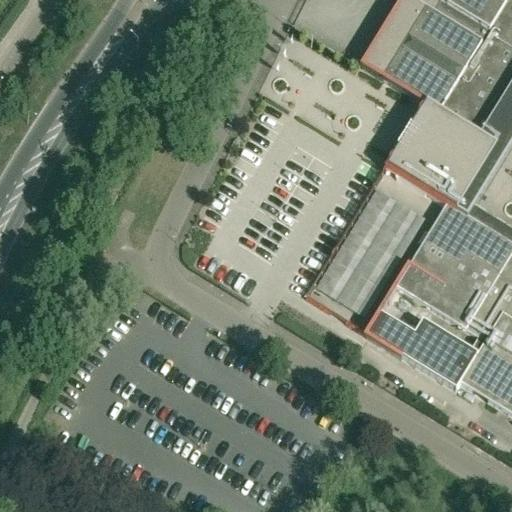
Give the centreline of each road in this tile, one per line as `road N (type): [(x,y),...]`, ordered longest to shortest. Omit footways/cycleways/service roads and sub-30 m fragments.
road 1 (unknown): [(285,294),(390,118),(404,118),(453,149),(352,312),(324,318)]
road 2 (unclassified): [(511,496),(162,285),(153,268)]
road 3 (unclassified): [(153,268),(157,246),(287,2)]
road 4 (unclassified): [(0,475),(88,291),(153,268)]
road 5 (tertiary): [(0,226),(144,0)]
